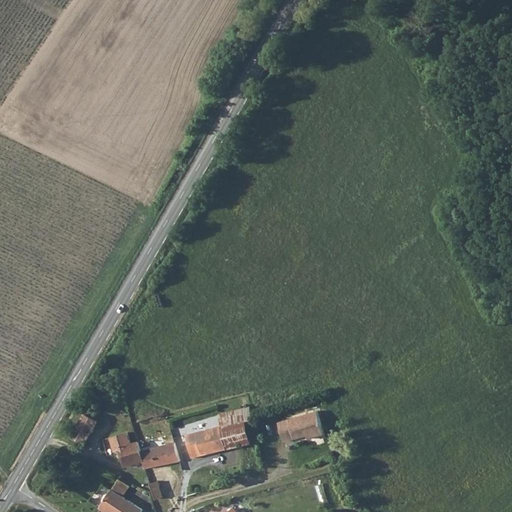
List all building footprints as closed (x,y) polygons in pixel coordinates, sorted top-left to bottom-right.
[(92,417),(97,409),(90,405),(85,414),(92,417)] [(246,421),(254,420),(252,413),(251,406),(219,414),(222,425),(246,421)] [(98,421),(103,413),(97,409),(92,417),(98,421)] [(312,438),(325,434),(318,410),(289,419),(289,420),(295,438),(295,439),(311,434),(312,438)] [(110,423),(120,430),(124,424),(117,412),(110,423)] [(92,417),(85,414),(73,435),(86,443),(92,432),(99,421),(98,421),(92,417)] [(279,422),(285,441),(295,438),(289,420),(279,422)] [(99,421),(92,432),(99,436),(105,425),(99,421)] [(222,425),(228,449),(252,443),(246,421),(222,425)] [(228,449),(222,425),(187,434),(189,443),(193,458),(228,449)] [(128,432),(111,437),(115,452),(121,450),(126,466),(144,461),(141,451),(139,442),(131,444),(128,432)] [(141,451),(146,468),(180,461),(175,442),(141,451)] [(113,489),(124,496),(130,486),(120,479),(113,489)] [(160,486),(153,488),(156,498),(163,496),(160,486)] [(113,489),(112,489),(100,508),(106,511),(142,511),(144,509),(124,496),(113,489)]
